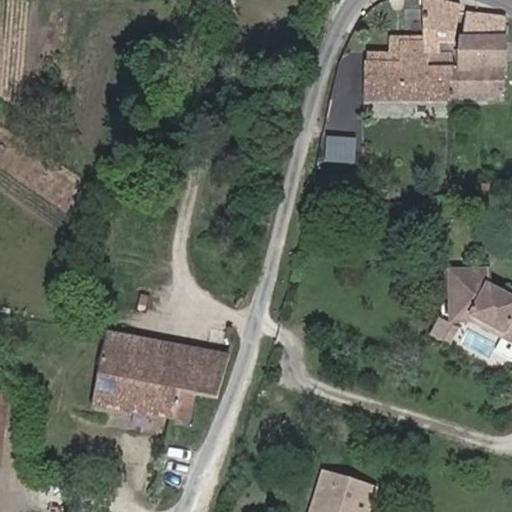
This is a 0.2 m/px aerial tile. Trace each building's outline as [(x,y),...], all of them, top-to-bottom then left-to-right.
[(432,0),(422,0),(422,41),(399,41),(399,62),(365,61),(366,100),(448,99),(448,67),(429,67),(428,54),(441,54),(441,43),(453,43),(459,10),(460,6),(432,0)] [(448,67),(448,99),(503,98),(505,19),(505,17),(459,10),(453,43),(441,43),(441,54),(428,54),(429,67),(448,67)] [(315,176),(313,202),(349,203),(350,177),(315,176)] [(481,183),(480,194),(488,194),(489,184),(481,183)] [(450,273),(452,317),(473,316),(505,333),(510,322),(511,323),(511,301),(509,300),(489,289),(487,272),(450,273)] [(452,317),(452,323),(472,322),(511,342),(511,323),(510,322),(505,333),(473,316),(452,317)] [(217,400),(230,355),(106,330),(92,404),(173,417),(187,419),(191,395),(217,400)] [(0,472),(10,395),(0,393),(0,472)] [(366,511),(375,486),(360,482),(323,471),(314,501),(328,505),(350,511),(366,511)]
